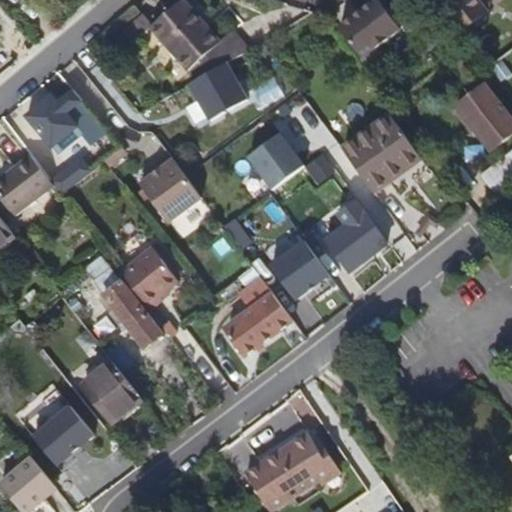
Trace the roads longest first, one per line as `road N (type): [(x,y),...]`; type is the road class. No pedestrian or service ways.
road 1 (residential): [(105,511),(471,233)]
road 2 (unknown): [(312,354),(434,511)]
road 3 (residential): [(0,95),(115,0)]
